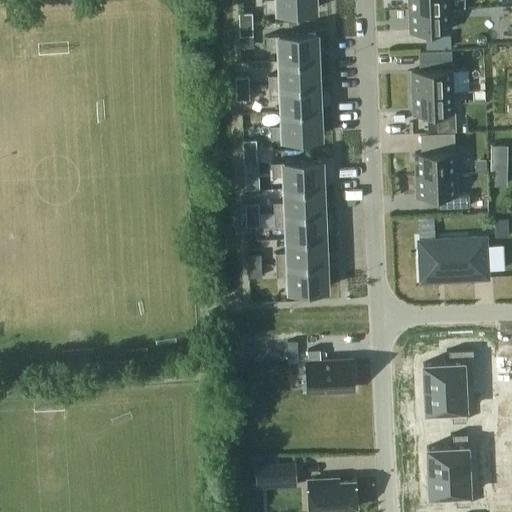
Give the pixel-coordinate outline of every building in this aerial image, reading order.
[(315,8),(314,0),(264,0),(265,11),(315,8)] [(408,0),(408,9),(449,7),(448,0),(408,0)] [(449,7),(408,9),(409,30),(450,29),(449,7)] [(238,12),(238,23),(252,22),(252,11),(238,12)] [(253,34),(252,22),(238,23),(239,34),(253,34)] [(279,60),(316,58),(315,33),(265,34),(266,47),(278,46),(279,60)] [(450,34),(425,35),(425,47),(450,47),(450,34)] [(450,50),(418,52),(418,68),(442,67),(451,66),(451,50),(450,50)] [(267,74),(268,86),(317,84),(316,58),(279,60),(279,73),(267,74)] [(411,70),(412,91),(452,90),(452,68),(411,70)] [(235,76),(235,87),(249,86),(248,75),(235,76)] [(281,111),(318,109),(317,84),(268,86),(268,98),(280,97),(281,111)] [(249,98),(249,86),(235,87),(236,98),(249,98)] [(452,90),(412,91),(413,113),(438,112),(453,111),(452,90)] [(319,135),(318,109),(281,111),(282,124),(269,124),(270,137),(319,135)] [(453,111),(438,112),(438,119),(438,130),(454,130),(453,111)] [(435,119),(427,120),(428,132),(436,131),(435,119)] [(242,139),(243,150),(256,150),(255,139),(242,139)] [(503,156),(503,144),(490,143),(490,156),(503,156)] [(256,150),(243,150),(243,161),(256,161),(256,150)] [(456,172),(455,150),(414,152),(415,173),(456,172)] [(474,170),(485,169),(485,158),(474,158),(474,170)] [(284,174),(284,187),(322,185),(320,159),(271,161),(272,174),(284,174)] [(456,172),(415,173),(416,195),(443,194),(456,194),(456,172)] [(273,213),(323,211),(322,185),(284,187),(285,200),(273,201),(273,213)] [(468,193),(456,194),(443,194),(444,206),(469,205),(468,193)] [(245,202),(245,214),(258,213),(257,202),(245,202)] [(324,236),(323,211),(273,213),(274,225),(286,224),(287,237),(324,236)] [(259,224),(258,213),(245,214),(246,225),(259,224)] [(508,235),(507,218),(495,218),(496,236),(503,235),(508,235)] [(275,263),(325,261),(324,236),(287,237),(287,251),(275,251),(275,263)] [(484,236),(418,239),(419,279),(485,276),(484,236)] [(247,264),(261,263),(260,252),(247,253),(247,264)] [(326,287),(325,261),(275,263),(276,275),(288,275),(289,289),(326,287)] [(261,263),(247,264),(248,275),(261,274),(261,263)] [(511,334),(501,335),(501,346),(511,345),(511,334)] [(307,391),(353,389),(351,360),(320,361),(319,349),(307,350),(308,362),(305,362),(307,391)] [(449,362),(422,363),(423,387),(463,385),(473,385),(471,349),(448,350),(449,362)] [(463,385),(423,387),(424,410),(451,409),(451,421),(465,421),(463,385)] [(452,446),(426,447),(427,470),(467,469),(465,433),(452,434),(452,446)] [(294,460),(271,461),(272,482),(296,480),(294,460)] [(467,469),(427,470),(428,494),(455,493),(455,505),(468,504),(467,469)] [(337,480),(337,478),(308,479),(309,511),(335,511),(339,511),(339,508),(355,507),(353,480),(337,480)]
